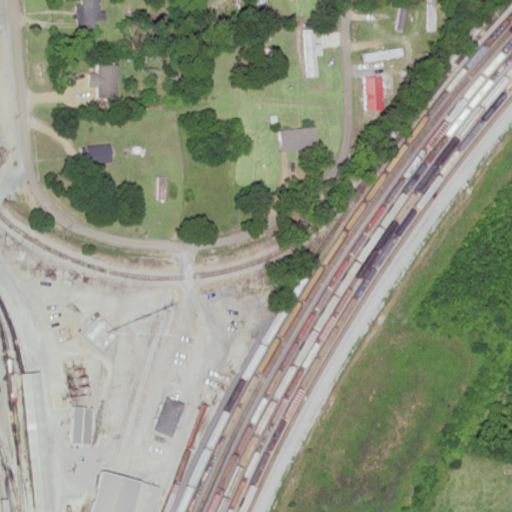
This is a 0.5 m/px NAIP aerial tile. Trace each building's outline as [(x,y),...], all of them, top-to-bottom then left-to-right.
[(92,27),(92,19),(98,19),(97,0),(78,0),(79,4),(74,4),(74,27),(92,27)] [(432,0),(424,0),(425,29),(433,29),(432,0)] [(395,28),(402,29),(404,9),(397,8),(395,28)] [(311,28),(302,28),(303,75),(313,75),(311,28)] [(362,59),(399,56),(398,48),(362,51),(362,59)] [(114,63),(94,63),(94,97),(114,97),(114,63)] [(277,150),(314,147),(312,126),(275,130),(277,150)] [(79,146),(81,164),(108,161),(106,143),(79,146)] [(46,511),(34,372),(15,373),(27,511),(46,511)] [(151,429),(170,436),(181,403),(162,396),(151,429)] [(88,406),(69,406),(68,443),(87,443),(88,406)] [(149,511),(156,485),(95,471),(86,511),(149,511)]
